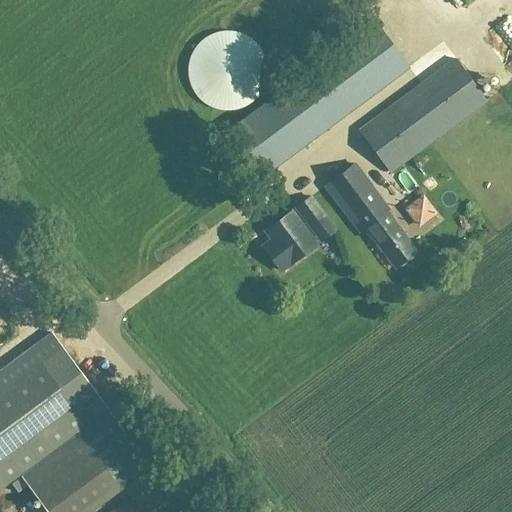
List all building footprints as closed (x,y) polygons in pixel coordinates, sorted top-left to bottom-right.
[(276,97),(228,132),(263,179),(408,69),(373,23),(357,36),(276,97)] [(390,174),(484,104),(455,61),(359,132),(390,174)] [(394,269),(415,254),(385,213),(387,212),(353,166),(325,187),(359,233),(365,229),(394,269)] [(324,220),(309,199),(296,209),(311,229),(324,220)] [(399,215),(411,237),(421,232),(409,210),(399,215)] [(290,214),(265,233),(272,242),(262,249),(279,273),(289,265),(289,266),(315,247),(290,214)] [(0,312),(0,347),(16,335),(0,312)] [(53,337),(0,375),(0,490),(5,487),(86,428),(52,382),(74,366),(62,349),(53,337)] [(111,511),(131,511),(125,502),(111,511)]
